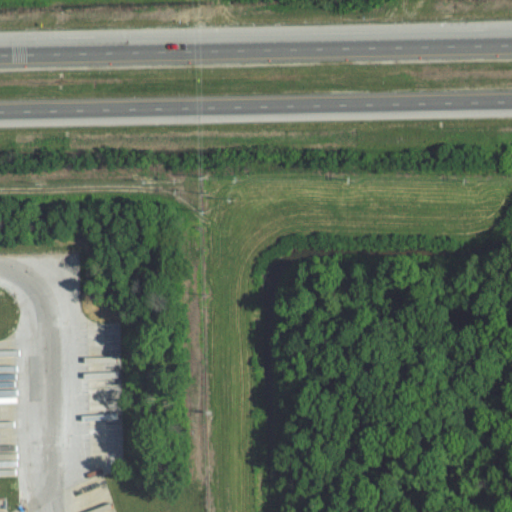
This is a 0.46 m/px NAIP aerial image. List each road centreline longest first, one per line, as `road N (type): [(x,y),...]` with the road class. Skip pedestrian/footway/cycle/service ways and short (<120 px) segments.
road 1 (motorway): [(0,111),(511,101)]
road 2 (motorway): [(511,44),(0,54)]
